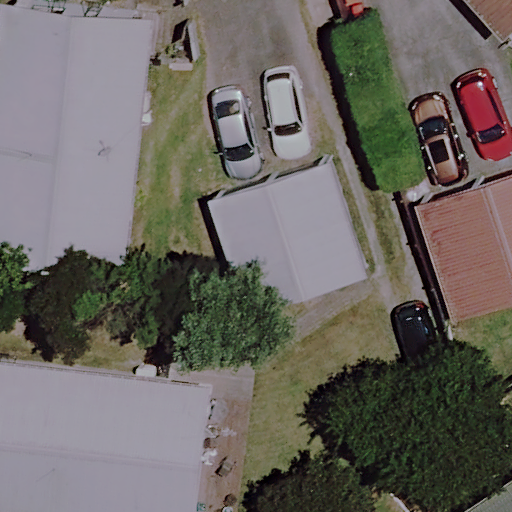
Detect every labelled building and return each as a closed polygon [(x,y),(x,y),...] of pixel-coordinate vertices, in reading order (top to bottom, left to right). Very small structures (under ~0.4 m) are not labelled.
[(160,11),(33,0),(0,0),(0,252),(135,266),(160,11)] [(511,0),(486,0),(511,28),(511,0)] [(372,272),(338,157),(215,195),(249,309),(372,272)] [(511,297),(511,179),(429,203),(461,312),(511,297)] [(202,511),(217,379),(0,354),(0,504),(70,511),(202,511)] [(511,511),(511,487),(474,511),(511,511)]
